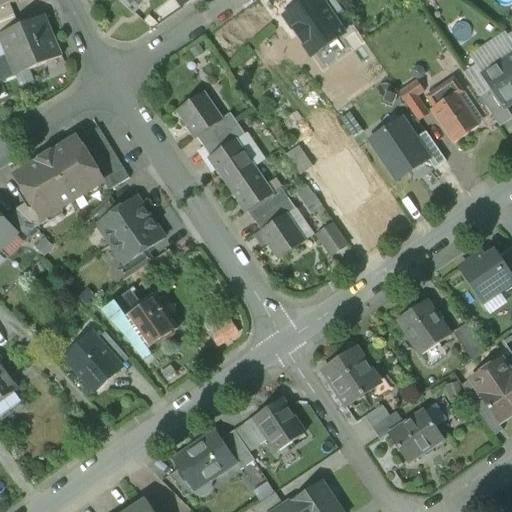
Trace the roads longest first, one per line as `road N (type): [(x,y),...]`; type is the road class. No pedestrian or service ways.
road 1 (residential): [(283,343),(111,81)]
road 2 (residential): [(39,511),(283,343)]
road 3 (residential): [(283,343),(511,190)]
road 4 (residential): [(398,511),(283,343)]
road 5 (residential): [(233,0),(111,81)]
road 6 (residential): [(111,81),(0,153)]
